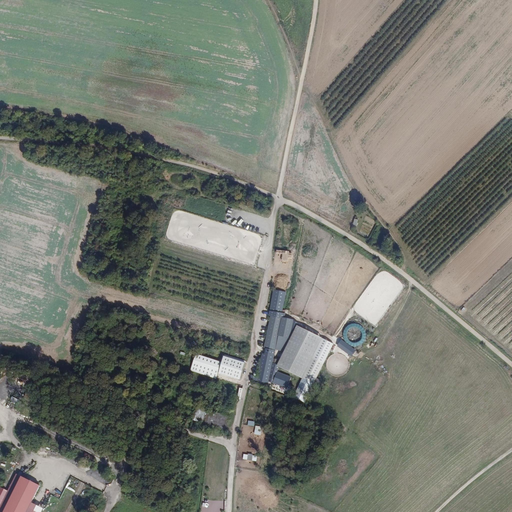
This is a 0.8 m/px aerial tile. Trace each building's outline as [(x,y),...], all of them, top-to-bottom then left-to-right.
[(269,316),(255,380),(267,383),(274,349),(287,352),(292,319),(283,317),(283,315),(284,313),(282,313),(286,292),(273,289),(269,313),(269,316)] [(357,328),(357,324),(343,325),(344,345),(365,344),(365,328),(357,328)] [(321,338),(296,325),(276,365),(301,378),(321,338)] [(333,344),(321,338),(301,378),(292,398),(304,404),(333,344)] [(352,356),(356,349),(341,340),(336,346),(352,356)] [(290,377),(275,372),(272,382),(287,387),(290,377)] [(9,402),(15,405),(18,399),(12,396),(9,402)] [(193,420),(201,423),(206,410),(198,407),(193,420)] [(372,456),(351,440),(314,491),(334,507),(372,456)] [(0,508),(0,511),(5,511),(24,478),(18,475),(0,508)] [(5,511),(28,511),(41,488),(24,478),(5,511)]
